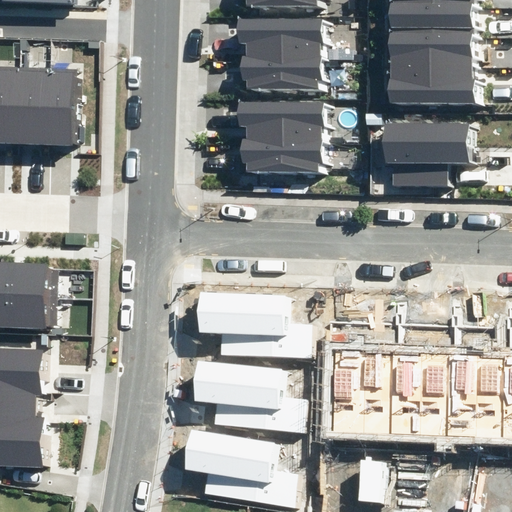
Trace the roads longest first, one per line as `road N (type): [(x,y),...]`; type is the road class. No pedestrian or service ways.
road 1 (residential): [(511,240),(152,225)]
road 2 (residential): [(124,511),(152,225)]
road 3 (residential): [(152,225),(158,0)]
road 4 (residential): [(0,211),(106,214),(152,225)]
